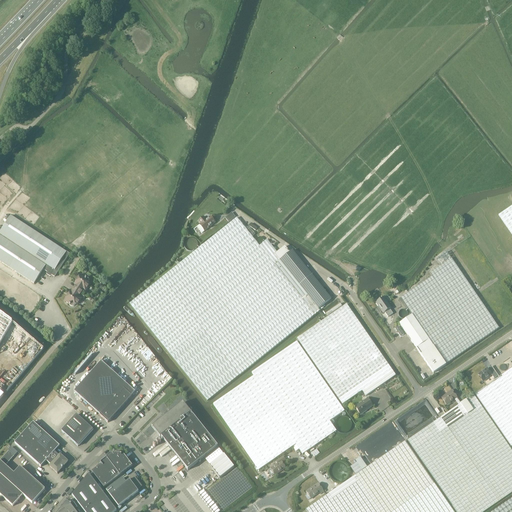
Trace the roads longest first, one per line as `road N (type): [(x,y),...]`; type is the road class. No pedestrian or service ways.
road 1 (unclassified): [(276,496),(511,332)]
road 2 (unclassified): [(43,511),(88,458),(117,441),(151,477),(150,498),(133,511)]
road 3 (unknown): [(112,435),(72,400),(71,388),(105,351),(144,380),(129,406)]
road 4 (unclassified): [(96,0),(68,34),(59,93),(27,127)]
